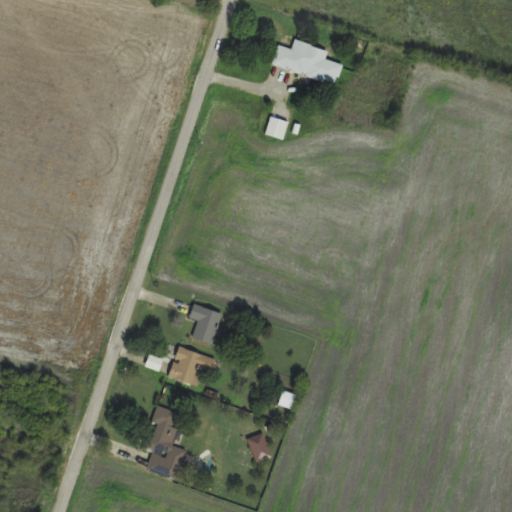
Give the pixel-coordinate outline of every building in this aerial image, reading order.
[(272,66),(337,85),(343,65),(325,60),(328,51),(294,41),(292,50),(278,46),(272,66)] [(289,122),(271,117),(266,135),(284,140),(289,122)] [(200,324),(192,336),(207,346),(224,320),(197,302),(188,316),(200,324)] [(205,389),(215,359),(178,347),(168,377),(205,389)] [(160,371),(163,359),(149,356),(146,367),(160,371)] [(279,406),(292,409),(296,395),(282,392),(279,406)] [(178,480),(187,451),(174,447),(179,429),(173,427),(177,413),(157,407),(152,423),(157,424),(154,437),(147,435),(142,450),(153,453),(148,471),(178,480)]
